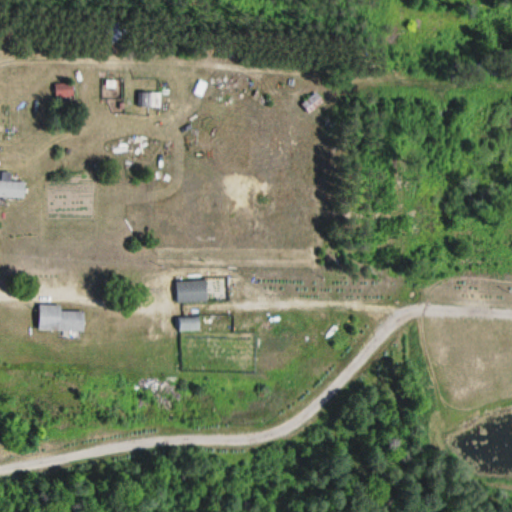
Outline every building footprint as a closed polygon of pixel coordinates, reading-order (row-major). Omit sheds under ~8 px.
[(308,114),(322,102),(315,93),(301,105),(308,114)] [(155,106),(155,94),(138,94),(138,106),(155,106)] [(24,183),(10,183),(10,174),(0,173),(0,199),(24,199),(24,183)] [(207,282),(175,282),(175,303),(207,303),(207,282)] [(84,312),(61,312),(61,306),(39,306),(38,332),(84,332),(84,312)] [(177,317),(177,332),(199,332),(199,317),(177,317)]
